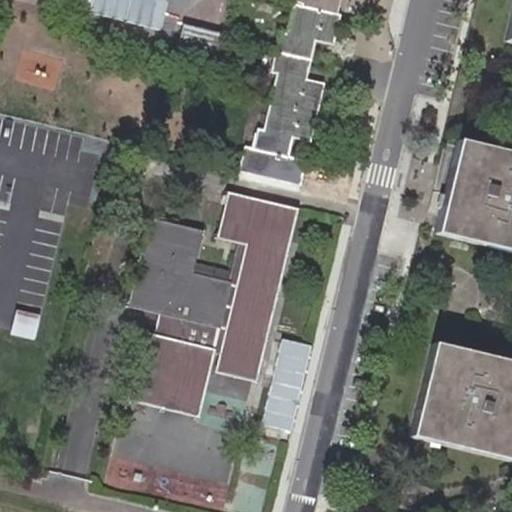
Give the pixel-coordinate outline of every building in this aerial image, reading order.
[(55,0),(54,4),(163,30),(170,1),(167,0),(55,0)] [(336,17),(340,0),(287,0),(286,5),(297,7),(336,17)] [(343,18),(336,17),(297,7),(290,35),(283,34),(273,73),(281,75),(267,133),(259,131),(253,152),(246,150),(240,172),(303,188),(309,164),(292,160),(296,142),(312,146),(326,88),(308,84),(318,43),(336,48),(343,18)] [(221,34),(182,25),(174,63),(212,72),(221,34)] [(511,158),(454,144),(452,152),(511,166),(511,158)] [(511,166),(452,152),(432,232),(511,251),(511,166)] [(229,240),(239,197),(231,195),(221,238),(229,240)] [(298,212),(239,197),(229,240),(241,244),(231,285),(193,275),(202,234),(156,222),(135,307),(161,314),(171,317),(164,342),(155,340),(145,337),(132,396),(200,413),(214,353),(224,356),(219,374),(256,382),(298,212)] [(305,213),(298,212),(256,382),(262,384),(305,213)] [(135,307),(156,222),(148,220),(125,305),(135,307)] [(511,251),(432,232),(431,240),(511,259),(511,251)] [(161,314),(155,340),(164,342),(171,317),(161,314)] [(266,428),(297,432),(309,344),(278,340),(266,428)] [(511,368),(430,349),(428,356),(511,374),(511,368)] [(511,436),(511,374),(428,356),(408,438),(506,461),(511,436)] [(198,421),(200,413),(132,396),(130,403),(198,421)] [(506,461),(408,438),(406,444),(504,468),(506,461)]
